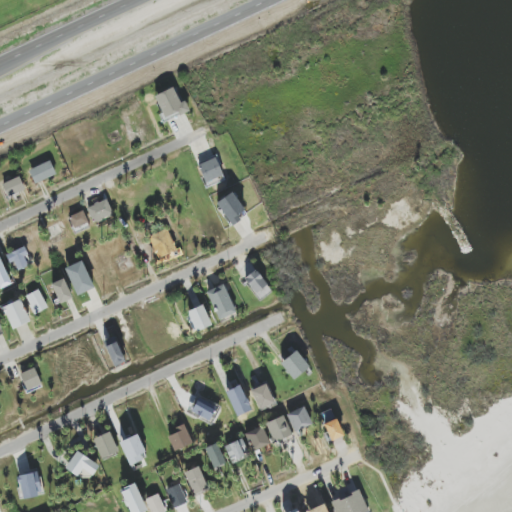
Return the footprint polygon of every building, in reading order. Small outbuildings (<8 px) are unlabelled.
[(164,122),(190,111),(185,101),(180,103),(173,88),(153,96),(164,122)] [(225,180),(216,156),(197,163),(206,187),(225,180)] [(56,174),(49,161),(28,171),(35,184),(56,174)] [(7,198),(25,190),(19,177),(1,184),(7,198)] [(236,215),(244,211),(234,192),(216,201),(230,226),(240,221),(236,215)] [(113,216),(107,200),(87,207),(92,223),(113,216)] [(89,229),(84,211),(69,216),(74,233),(89,229)] [(176,251),(168,230),(149,237),(157,258),(176,251)] [(18,271),(32,264),(24,247),(6,255),(11,264),(14,262),(18,271)] [(0,288),(10,284),(0,258),(0,288)] [(64,268),(76,296),(94,288),(82,261),(64,268)] [(271,292),(256,270),(244,279),(259,301),(271,292)] [(50,284),(59,304),(72,298),(63,278),(50,284)] [(236,313),(223,284),(206,292),(218,320),(236,313)] [(25,297),(34,315),(48,308),(38,290),(25,297)] [(1,307),(12,330),(30,322),(19,298),(1,307)] [(187,311),(196,332),(211,325),(202,305),(187,311)] [(125,362),(116,342),(105,347),(114,367),(125,362)] [(292,380),(309,369),(297,351),(280,362),(292,380)] [(41,385),(34,368),(19,374),(27,391),(41,385)] [(250,390),(259,411),(275,404),(266,383),(250,390)] [(236,417),(251,410),(240,385),(225,392),(236,417)] [(191,413),(209,421),(215,410),(196,401),(191,413)] [(312,424),(303,406),(286,415),(294,432),(312,424)] [(292,435),(284,416),(265,424),(273,443),(292,435)] [(323,424),(330,441),(344,436),(336,419),(323,424)] [(173,451),(192,445),(185,424),(174,428),(176,433),(168,436),(173,451)] [(269,446),(263,427),(245,433),(251,452),(269,446)] [(93,439),(100,459),(118,453),(110,432),(93,439)] [(146,456),(138,435),(119,442),(127,463),(146,456)] [(231,464),(249,456),(242,439),(224,447),(231,464)] [(225,464),(217,443),(204,448),(213,469),(225,464)] [(77,477),(82,469),(93,475),(99,465),(75,451),(65,469),(77,477)] [(208,489),(198,467),(184,473),(194,495),(208,489)] [(43,494),(38,472),(17,476),(22,498),(43,494)] [(119,490),(128,511),(144,511),(146,511),(134,483),(119,490)] [(166,490),(174,509),(188,503),(179,484),(166,490)] [(331,502),(335,511),(367,511),(360,491),(331,502)] [(165,511),(159,494),(145,499),(149,511),(165,511)]
